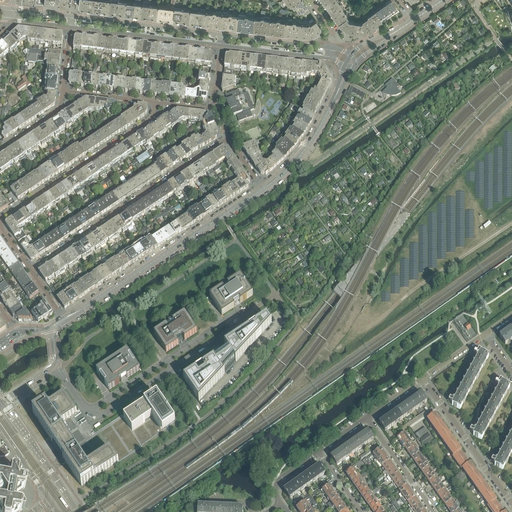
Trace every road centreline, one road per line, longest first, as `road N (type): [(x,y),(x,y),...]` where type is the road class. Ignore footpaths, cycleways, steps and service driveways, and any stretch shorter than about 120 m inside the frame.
road 1 (unclassified): [(72,504),(200,421),(296,319)]
road 2 (residential): [(227,138),(29,270)]
road 3 (tertiary): [(81,309),(262,189)]
road 4 (residential): [(0,220),(150,119),(155,102)]
road 5 (residential): [(88,413),(97,416),(237,325)]
road 6 (residential): [(230,319),(88,413)]
road 7 (residential): [(511,505),(422,377)]
road 8 (residential): [(70,27),(221,45)]
road 9 (residential): [(222,35),(72,16)]
road 10 (secondary): [(72,504),(2,403)]
